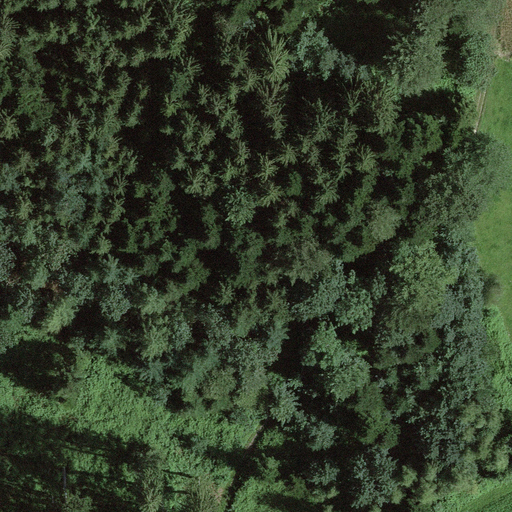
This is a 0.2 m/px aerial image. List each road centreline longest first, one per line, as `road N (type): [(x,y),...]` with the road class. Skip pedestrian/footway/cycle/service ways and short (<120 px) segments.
road 1 (track): [(235,511),(257,439),(321,334),(427,241),(475,150),(493,0)]
road 2 (track): [(185,0),(290,21),(484,90)]
